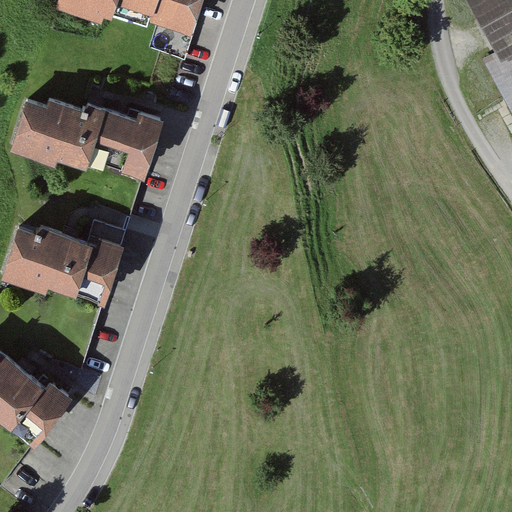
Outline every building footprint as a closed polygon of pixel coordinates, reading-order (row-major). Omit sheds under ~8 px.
[(54,0),(54,1),(106,19),(112,1),(151,14),(148,22),(187,36),(200,0),(54,0)] [(511,0),(474,0),(499,48),(481,57),(511,115),(511,0)] [(47,103),(26,96),(7,148),(53,165),(56,158),(78,167),(89,139),(119,150),(113,166),(143,177),(165,118),(133,106),(129,114),(89,99),(86,108),(50,95),(47,103)] [(38,236),(17,228),(0,275),(40,289),(41,285),(68,294),(75,275),(104,285),(119,244),(91,234),(88,241),(42,225),(38,236)] [(0,423),(5,428),(9,423),(30,441),(68,399),(46,380),(38,388),(0,353),(0,423)]
